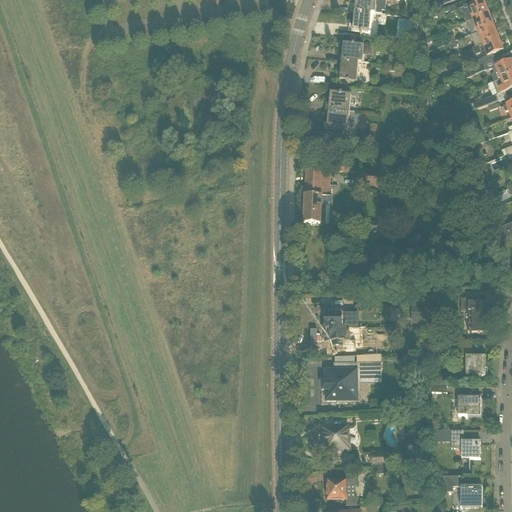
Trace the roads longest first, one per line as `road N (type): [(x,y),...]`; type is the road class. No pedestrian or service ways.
road 1 (tertiary): [(282,511),(282,109),(309,0)]
road 2 (track): [(511,295),(279,303)]
road 3 (residential): [(507,511),(511,346)]
